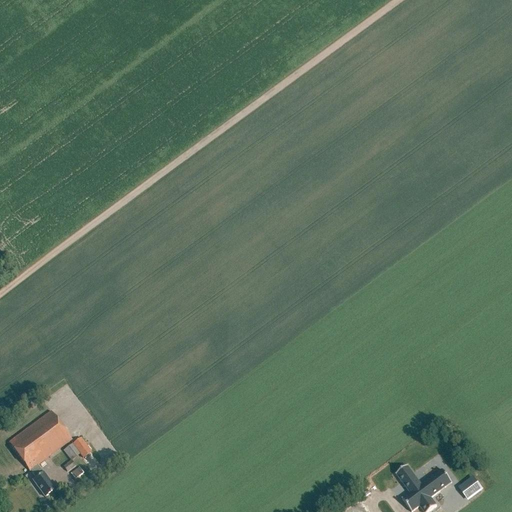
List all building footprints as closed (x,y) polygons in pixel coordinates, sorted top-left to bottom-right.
[(55,490),(37,467),(72,441),(50,412),(9,442),(36,479),(32,481),(44,498),(55,490)] [(99,464),(81,438),(72,444),(72,445),(63,452),(70,461),(62,467),(66,472),(74,466),(71,461),(80,455),(91,470),(99,464)] [(70,473),(75,479),(83,473),(79,467),(70,473)] [(421,486),(407,467),(396,475),(410,495),(402,501),(410,511),(413,511),(420,507),(423,511),(430,511),(437,507),(431,499),(452,484),(442,471),(421,486)] [(459,488),(468,502),(484,491),(475,477),(459,488)] [(368,511),(387,511),(375,495),(363,504),(368,511)]
